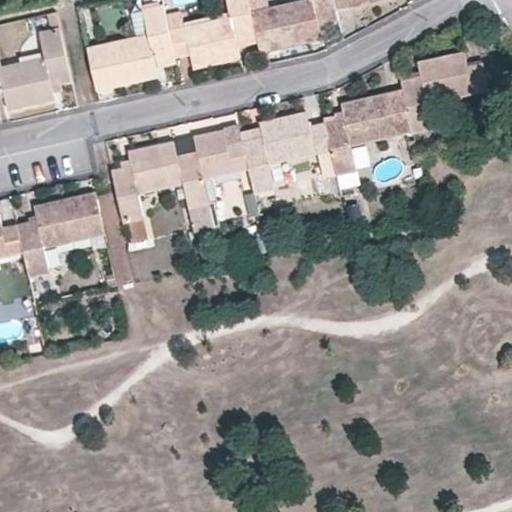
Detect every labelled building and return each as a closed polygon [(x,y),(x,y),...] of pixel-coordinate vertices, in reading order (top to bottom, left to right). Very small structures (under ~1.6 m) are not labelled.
[(238,48),(258,42),(251,11),(248,0),(226,0),(231,16),(169,30),(175,58),(191,55),(194,70),(241,59),(238,48)] [(319,26),(339,20),(337,10),(334,0),(299,0),(251,11),(258,42),(261,55),(322,40),(319,26)] [(334,0),(337,10),(383,0),(334,0)] [(88,48),(98,91),(158,77),(157,70),(177,65),(175,58),(169,30),(163,5),(144,10),(149,34),(88,48)] [(72,83),(60,29),(41,33),(46,57),(2,67),(0,60),(0,98),(6,97),(9,111),(55,100),(51,87),(72,83)] [(422,76),(401,81),(403,89),(412,132),(433,127),(429,105),(489,91),(484,62),(468,66),(465,51),(419,61),(422,76)] [(352,146),(412,132),(403,89),(341,103),(344,118),(325,121),(332,151),(337,174),(356,170),(352,146)] [(332,151),(325,121),(309,125),(306,111),(261,121),(264,135),(244,140),(250,170),(255,193),(275,189),(270,164),(281,162),(332,151)] [(250,170),(244,140),(227,144),(225,129),(195,136),(198,150),(177,154),(184,185),(189,207),(209,203),(204,180),(250,170)] [(195,136),(174,141),(177,154),(198,150),(195,136)] [(132,165),(113,169),(124,223),(143,218),(139,195),(184,185),(177,154),(174,141),(129,151),(132,165)] [(286,187),(281,162),(270,164),(275,189),(286,187)] [(37,220),(19,224),(25,253),(30,277),(50,273),(45,248),(105,235),(96,192),(34,206),(37,220)] [(0,258),(25,253),(19,224),(2,228),(0,217),(0,258)]
